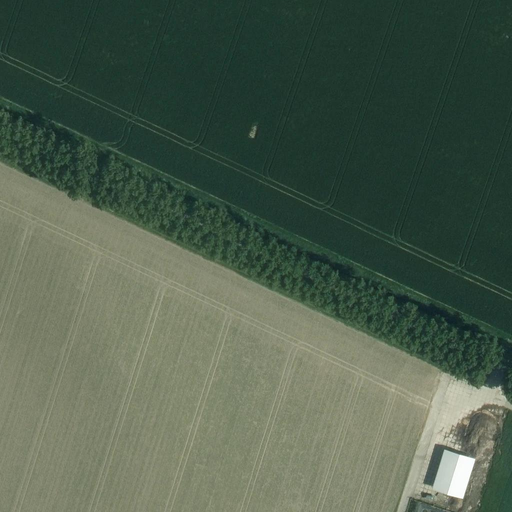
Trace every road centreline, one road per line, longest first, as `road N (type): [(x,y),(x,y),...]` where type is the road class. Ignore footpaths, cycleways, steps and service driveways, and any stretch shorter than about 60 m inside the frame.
road 1 (unclassified): [(511,369),(0,128)]
road 2 (track): [(0,100),(511,340)]
road 3 (track): [(0,160),(445,374)]
